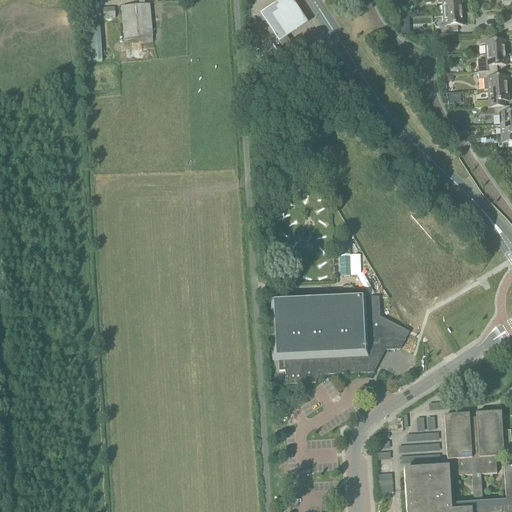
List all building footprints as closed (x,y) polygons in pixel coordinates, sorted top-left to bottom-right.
[(308,21),(293,0),(278,0),(260,12),(278,40),(308,21)] [(441,16),(463,15),(462,2),(451,3),(451,0),(437,0),(438,6),(441,6),(441,16)] [(123,41),(152,38),(149,5),(120,8),(123,41)] [(103,20),(115,19),(114,9),(103,9),(103,20)] [(463,15),(441,16),(442,28),(439,28),(439,34),(457,33),(457,27),(463,27),(463,15)] [(85,63),(99,62),(98,26),(83,27),(85,63)] [(278,42),(273,45),(282,59),(295,51),(287,39),(286,37),(278,42)] [(485,55),(505,54),(504,42),(494,43),(494,37),(480,38),(480,45),(485,45),(485,55)] [(505,54),(485,55),(486,68),(481,68),(482,74),(496,73),(496,67),(505,67),(505,54)] [(506,78),(502,79),(496,79),(496,73),(482,74),(482,82),(483,82),(484,92),(488,92),(507,90),(506,78)] [(507,90),(488,92),(488,104),(473,105),(473,111),(495,109),(504,109),(504,103),(508,103),(507,90)] [(458,96),(447,96),(448,104),(448,106),(459,106),(458,96)] [(495,109),(495,117),(498,117),(499,127),(511,126),(511,113),(509,114),(509,109),(504,109),(495,109)] [(511,126),(499,127),(500,138),(496,138),(496,145),(511,144),(511,138),(511,126)] [(341,188),(335,192),(339,198),(345,194),(341,188)] [(332,292),(283,295),(283,303),(273,303),(275,360),(284,359),(286,385),(315,384),(319,376),(373,374),(385,351),(400,351),(408,335),(376,318),(375,299),(369,299),(364,291),(332,292)] [(420,304),(420,291),(404,292),(404,305),(420,304)] [(511,511),(511,469),(504,470),(504,474),(506,501),(482,502),(481,476),(497,475),(496,459),(504,459),(501,414),(476,416),(477,420),(469,420),(469,416),(444,418),(447,462),(455,462),(456,478),(472,477),(474,503),(450,504),(448,469),(404,472),(406,511),(511,511)]
